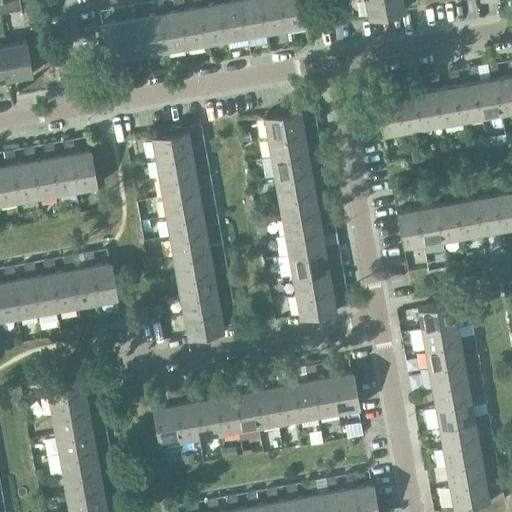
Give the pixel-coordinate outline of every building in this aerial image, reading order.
[(19,0),(0,0),(0,12),(21,9),(19,0)] [(152,0),(155,13),(145,15),(140,16),(147,52),(167,49),(160,12),(165,11),(162,0),(152,0)] [(173,0),(175,9),(165,11),(160,12),(167,49),(187,45),(180,8),(184,8),(182,0),(173,0)] [(193,0),(195,6),(184,8),(180,8),(187,45),(206,42),(200,5),(204,4),(203,0),(193,0)] [(213,0),(214,2),(204,4),(200,5),(206,42),(226,38),(220,1),(224,1),(223,0),(213,0)] [(226,0),(224,1),(220,1),(226,38),(246,34),(240,0),(226,0)] [(240,0),(246,34),(266,31),(260,0),(240,0)] [(260,0),(266,31),(286,27),(281,0),(260,0)] [(281,0),(286,27),(306,24),(301,0),(281,0)] [(364,0),(368,16),(405,9),(403,0),(364,0)] [(135,16),(125,18),(120,19),(127,56),(147,52),(140,16),(145,15),(142,1),(133,3),(135,16)] [(120,19),(125,18),(123,5),(113,6),(116,20),(100,23),(107,59),(127,56),(120,19)] [(27,39),(2,43),(8,78),(33,73),(27,39)] [(2,43),(0,43),(0,79),(8,78),(2,43)] [(510,72),(499,74),(495,75),(501,111),(511,109),(511,57),(507,58),(510,72)] [(490,76),(479,78),(475,79),(481,115),(501,111),(495,75),(499,74),(496,60),(487,62),(490,76)] [(470,80),(459,81),(455,82),(462,119),(481,115),(475,79),(479,78),(476,64),(468,65),(470,80)] [(451,83),(440,85),(435,86),(442,122),(462,119),(455,82),(459,81),(457,67),(448,69),(451,83)] [(431,87),(420,89),(415,89),(422,126),(442,122),(435,86),(440,85),(437,71),(428,72),(431,87)] [(411,90),(400,92),(395,93),(402,129),(422,126),(415,89),(420,89),(417,74),(409,76),(411,90)] [(395,93),(400,92),(398,78),(389,79),(391,94),(376,97),(382,133),(402,129),(395,93)] [(263,115),(267,135),(303,129),(302,125),(301,115),(315,112),(313,103),(299,105),(299,109),(263,115)] [(151,136),(155,155),(191,149),(190,145),(188,135),(203,132),(201,123),(187,126),(187,129),(151,136)] [(267,135),(270,155),(307,149),(306,145),(304,135),(318,132),(317,123),(302,125),(303,129),(267,135)] [(63,139),(65,153),(70,152),(77,188),(96,185),(90,148),(75,151),(72,137),(63,139)] [(43,142),(46,156),(50,155),(57,192),(77,188),(70,152),(65,153),(55,154),(52,141),(43,142)] [(270,155),(274,175),(311,168),(310,165),(308,154),(322,152),(320,142),(306,145),(307,149),(270,155)] [(155,155),(158,175),(195,169),(194,165),(192,155),(206,152),(204,143),(190,145),(191,149),(155,155)] [(23,146),(26,160),(30,159),(37,195),(57,192),(50,155),(46,156),(35,158),(33,144),(23,146)] [(4,149),(6,163),(10,162),(17,199),(37,195),(30,159),(26,160),(15,162),(13,148),(4,149)] [(0,202),(17,199),(10,162),(6,163),(0,164),(0,202)] [(158,175),(162,195),(198,189),(198,185),(196,174),(210,172),(208,162),(194,165),(195,169),(158,175)] [(274,175),(278,195),(314,188),(313,184),(311,174),(325,172),(324,162),(310,165),(311,168),(274,175)] [(510,188),(499,190),(495,191),(502,227),(511,225),(511,173),(507,174),(510,188)] [(490,192),(480,194),(475,195),(482,231),(502,227),(495,191),(499,190),(497,176),(488,177),(490,192)] [(471,195),(460,197),(455,198),(462,234),(482,231),(475,195),(480,194),(477,179),(468,181),(471,195)] [(162,195),(165,215),(202,209),(201,205),(199,194),(213,192),(211,182),(198,185),(198,189),(162,195)] [(278,195),(281,215),(318,208),(317,204),(315,194),(329,191),(327,182),(313,184),(314,188),(278,195)] [(451,199),(440,201),(436,202),(442,238),(462,234),(455,198),(460,197),(457,183),(448,185),(451,199)] [(431,202),(420,204),(416,205),(422,242),(442,238),(436,202),(440,201),(438,186),(429,188),(431,202)] [(416,205),(420,204),(418,190),(409,192),(412,206),(396,209),(402,245),(422,242),(416,205)] [(165,215),(169,235),(206,228),(205,224),(203,214),(217,212),(215,202),(201,205),(202,209),(165,215)] [(281,215),(285,235),(321,228),(321,224),(319,214),(333,211),(331,202),(317,204),(318,208),(281,215)] [(285,235),(288,255),(325,248),(324,244),(322,233),(336,231),(334,221),(321,224),(321,228),(285,235)] [(169,235),(173,255),(209,248),(208,244),(207,234),(220,231),(219,222),(205,224),(206,228),(169,235)] [(288,255),(292,275),(329,268),(328,263),(326,253),(340,251),(338,241),(324,244),(325,248),(288,255)] [(173,255),(176,275),(213,268),(212,264),(210,254),(224,251),(222,242),(208,244),(209,248),(173,255)] [(83,251),(85,265),(90,264),(97,300),(117,297),(110,260),(95,263),(92,249),(83,251)] [(63,254),(66,268),(70,267),(77,304),(97,300),(90,264),(85,265),(75,267),(73,253),(63,254)] [(43,258),(46,272),(50,271),(57,308),(77,304),(70,267),(66,268),(55,270),(53,256),(43,258)] [(24,262),(26,275),(31,275),(37,311),(57,308),(50,271),(46,272),(36,274),(33,260),(24,262)] [(176,275),(180,295),(217,288),(216,284),(214,273),(227,271),(226,261),(212,264),(213,268),(176,275)] [(292,275),(295,295),(332,288),(331,283),(330,273),(343,270),(341,261),(328,263),(329,268),(292,275)] [(4,265),(6,279),(11,278),(17,315),(37,311),(31,275),(26,275),(16,277),(13,263),(4,265)] [(0,317),(17,315),(11,278),(6,279),(0,280),(0,317)] [(180,295),(183,315),(220,308),(219,303),(217,293),(231,291),(229,281),(216,284),(217,288),(180,295)] [(332,288),(295,295),(299,314),(336,308),(333,293),(347,290),(345,281),(331,283),(332,288)] [(417,306),(421,326),(457,320),(458,324),(472,322),(470,313),(456,315),(453,300),(417,306)] [(220,308),(183,315),(187,335),(224,328),(221,313),(235,310),(233,301),(219,303),(220,308)] [(421,326),(424,346),(460,339),(461,344),(476,342),(474,333),(460,335),(458,324),(457,320),(421,326)] [(424,346),(428,366),(464,359),(465,364),(479,361),(478,352),(463,355),(461,344),(460,339),(424,346)] [(325,360),(327,374),(332,373),(339,410),(359,406),(352,370),(337,372),(334,359),(325,360)] [(428,366),(431,386),(468,379),(468,383),(483,381),(481,372),(467,375),(465,364),(464,359),(428,366)] [(44,373),(48,393),(84,386),(84,383),(82,372),(96,370),(94,360),(80,363),(81,366),(44,373)] [(305,364),(308,378),(312,377),(319,413),(339,410),(332,373),(327,374),(317,376),(315,362),(305,364)] [(285,368),(288,381),(293,380),(299,417),(319,413),(312,377),(308,378),(297,380),(295,366),(285,368)] [(265,371),(268,385),(273,384),(280,421),(299,417),(293,380),(288,381),(278,383),(275,369),(265,371)] [(246,374),(248,388),(253,387),(260,424),(280,421),(273,384),(268,385),(258,387),(255,373),(246,374)] [(226,378),(228,392),(233,391),(240,428),(260,424),(253,387),(248,388),(238,390),(235,376),(226,378)] [(431,386),(435,406),(471,399),(472,403),(486,401),(485,392),(470,394),(468,383),(468,379),(431,386)] [(48,393),(52,413),(88,406),(87,402),(85,392),(99,390),(98,380),(84,383),(84,386),(48,393)] [(206,382),(209,395),(214,395),(220,431),(240,428),(233,391),(228,392),(218,394),(216,380),(206,382)] [(186,385),(189,399),(194,398),(201,435),(220,431),(214,395),(209,395),(199,397),(196,384),(186,385)] [(167,389),(169,403),(174,402),(181,438),(201,435),(194,398),(189,399),(179,401),(176,387),(167,389)] [(174,402),(169,403),(159,404),(156,391),(147,392),(150,406),(153,406),(160,442),(181,438),(174,402)] [(435,406),(439,425),(475,419),(476,423),(490,420),(488,411),(474,414),(472,403),(471,399),(435,406)] [(52,413),(55,433),(92,426),(91,422),(89,412),(103,409),(101,400),(87,402),(88,406),(52,413)] [(439,425),(442,445),(478,439),(479,443),(493,440),(492,431),(478,434),(476,423),(475,419),(439,425)] [(55,433),(59,453),(95,446),(94,442),(93,432),(106,429),(105,420),(91,422),(92,426),(55,433)] [(59,453),(62,472),(99,466),(98,462),(96,451),(110,449),(108,439),(94,442),(95,446),(59,453)] [(442,445),(446,465),(482,459),(483,462),(497,460),(495,451),(481,453),(479,443),(478,439),(442,445)] [(62,472),(66,492),(102,486),(102,481),(100,471),(114,469),(112,459),(98,462),(99,466),(62,472)] [(446,465),(449,485),(486,478),(486,482),(500,479),(499,470),(485,473),(483,462),(482,459),(446,465)] [(345,473),(348,486),(352,485),(356,511),(377,511),(372,481),(357,485),(355,471),(345,473)] [(325,476),(328,490),(332,489),(336,511),(356,511),(352,485),(348,486),(337,488),(335,474),(325,476)] [(306,480),(308,493),(313,493),(315,511),(336,511),(332,489),(328,490),(317,492),(315,478),(306,480)] [(486,478),(449,485),(453,505),(489,498),(489,502),(504,499),(502,490),(488,493),(486,482),(486,478)] [(66,492),(69,511),(70,511),(106,506),(105,501),(103,491),(117,488),(115,479),(102,481),(102,486),(66,492)] [(286,483),(288,497),(293,496),(295,511),(315,511),(313,493),(308,493),(298,495),(295,481),(286,483)] [(266,487),(268,500),(273,500),(274,511),(295,511),(293,496),(288,497),(278,499),(275,485),(266,487)] [(246,490),(249,504),(253,503),(254,511),(274,511),(273,500),(268,500),(258,502),(256,489),(246,490)] [(226,494),(229,508),(233,507),(233,511),(254,511),(253,503),(249,504),(238,506),(236,492),(226,494)] [(207,497),(209,511),(213,510),(213,511),(233,511),(233,507),(229,508),(219,509),(216,496),(207,497)] [(70,511),(107,511),(121,508),(119,499),(105,501),(106,506),(70,511)] [(187,501),(188,511),(213,511),(213,510),(209,511),(204,511),(198,511),(196,499),(187,501)] [(178,511),(177,503),(167,504),(168,511),(178,511)]
